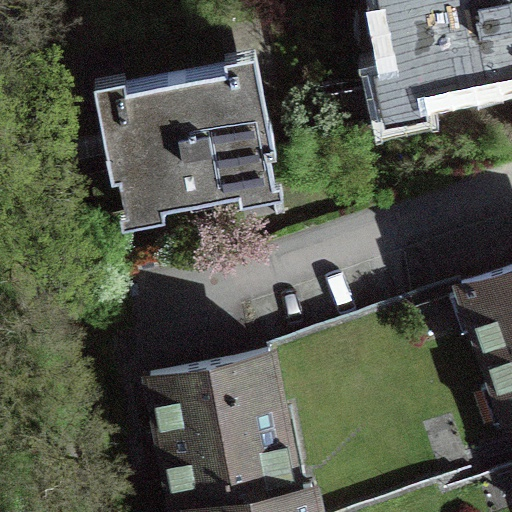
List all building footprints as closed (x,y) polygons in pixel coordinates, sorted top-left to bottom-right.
[(397,82),(394,82),(397,98),(511,74),(511,0),(399,0),(401,9),(383,13),(397,82)] [(244,96),(237,62),(116,85),(122,117),(110,119),(115,145),(108,147),(112,169),(90,174),(97,213),(127,207),(128,211),(273,183),(267,150),(275,148),(269,117),(261,119),(256,94),(244,96)] [(511,416),(511,262),(462,280),(510,417),(511,416)] [(190,507),(295,486),(267,346),(148,371),(177,510),(190,507)] [(316,511),(310,483),(295,486),(190,507),(191,511),(316,511)]
